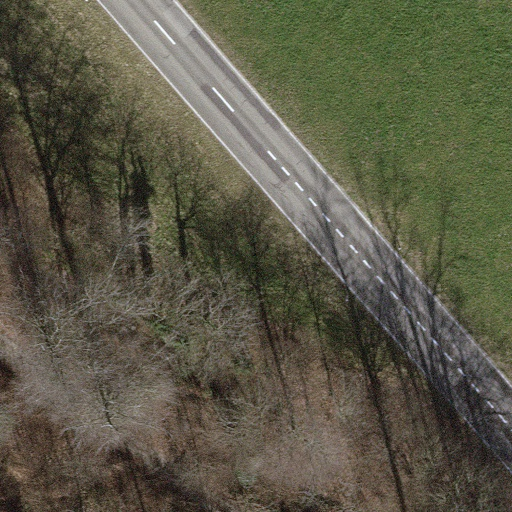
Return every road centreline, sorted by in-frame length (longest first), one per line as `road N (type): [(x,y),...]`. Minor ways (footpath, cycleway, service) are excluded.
road 1 (secondary): [(511,430),(135,0)]
road 2 (track): [(0,325),(234,511)]
